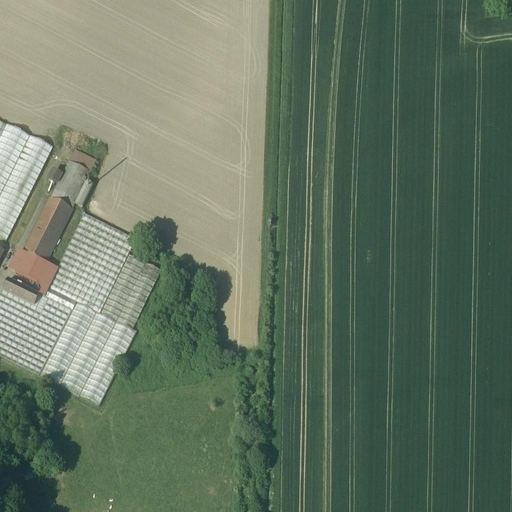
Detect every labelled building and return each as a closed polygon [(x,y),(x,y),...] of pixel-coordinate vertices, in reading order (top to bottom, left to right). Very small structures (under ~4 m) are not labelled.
[(0,239),(6,242),(53,149),(7,126),(6,127),(0,124),(0,239)] [(51,201),(72,211),(75,205),(81,208),(92,186),(86,183),(96,162),(75,152),(51,201)] [(50,200),(24,254),(45,265),(72,211),(51,201),(50,200)] [(39,297),(8,281),(0,296),(0,358),(100,407),(136,333),(133,331),(162,273),(128,256),(135,242),(84,217),(58,271),(44,299),(39,297)] [(39,286),(42,291),(39,297),(44,299),(58,271),(45,265),(24,254),(18,251),(9,271),(39,286)]
